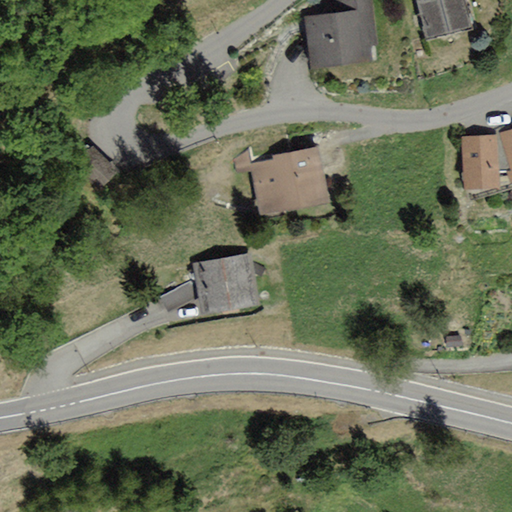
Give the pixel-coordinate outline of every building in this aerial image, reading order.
[(364,0),(353,0),(327,2),(327,16),(299,17),(300,64),(357,63),(357,48),(365,49),(364,0)] [(448,0),(403,0),(410,36),(428,33),(454,29),(448,0)] [(457,197),(511,181),(511,127),(447,139),(457,197)] [(98,171),(77,144),(60,158),(81,185),(98,171)] [(239,169),(247,217),(309,207),(301,158),(239,169)] [(243,306),(239,261),(185,266),(189,311),(243,306)]
